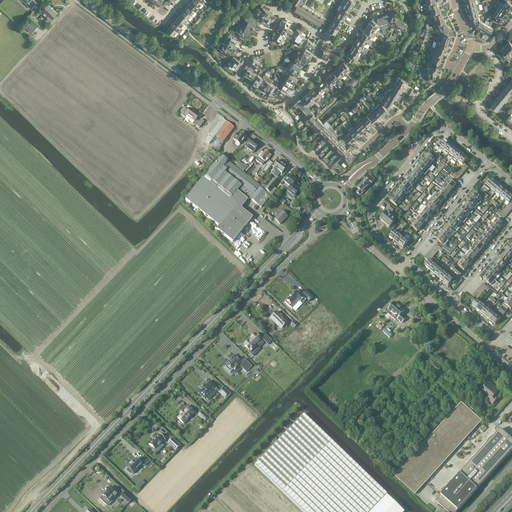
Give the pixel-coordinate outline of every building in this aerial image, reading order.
[(21,0),(22,1),(23,0),(25,0),(28,3),(26,4),(31,9),(37,3),(33,0),(34,0),(33,0),(21,0)] [(291,7),(293,9),(318,24),(323,16),(302,3),(304,0),(294,0),(296,1),(295,3),(294,2),(291,7)] [(343,0),(340,5),(349,11),(352,6),(343,0)] [(429,8),(437,5),(434,0),(432,0),(426,3),(426,5),(428,5),(429,8)] [(506,0),(504,0),(502,3),(511,10),(511,9),(511,8),(511,3),(511,2),(511,1),(510,0),(507,0),(506,0)] [(195,11),(198,7),(192,1),(188,5),(195,11)] [(502,3),(499,7),(508,14),(511,10),(502,3)] [(48,15),(47,17),(47,18),(50,21),(51,21),(54,18),(54,17),(53,16),(57,13),(47,4),(42,10),(48,15)] [(195,11),(188,5),(185,10),(191,15),(195,11)] [(337,9),(339,10),(339,11),(346,15),(349,11),(340,5),(339,5),(337,9)] [(430,14),(439,10),(437,5),(429,8),(431,11),(430,13),(430,14)] [(467,8),(468,13),(478,11),(477,11),(480,10),(479,5),(467,8)] [(258,17),(258,16),(263,19),(268,11),(260,7),(259,9),(257,8),(255,11),(256,11),(255,14),(255,15),(258,17)] [(496,11),(505,18),(508,14),(499,7),(496,11)] [(188,20),(191,15),(185,10),(181,14),(188,20)] [(434,18),(442,15),(439,10),(430,14),(431,15),(433,16),(434,18)] [(276,16),(268,11),(263,19),(269,22),(270,20),(273,21),(276,16)] [(336,15),(344,20),(346,15),(339,11),(336,15)] [(494,17),(495,17),(502,22),(505,18),(496,11),(493,16),(494,17)] [(381,16),(383,25),(386,24),(393,14),(391,13),(389,16),(387,16),(387,15),(381,16)] [(181,14),(177,18),(184,24),(188,20),(181,14)] [(389,26),(389,25),(392,27),(398,17),(393,14),(386,24),(383,25),(384,27),(385,27),(385,28),(386,28),(386,27),(389,26)] [(336,15),(333,20),(341,25),(344,20),(336,15)] [(435,24),(444,20),(442,15),(434,18),(435,21),(435,23),(435,24)] [(380,26),(383,25),(381,16),(376,18),(376,19),(374,20),(372,18),(371,20),(380,26)] [(476,23),(477,24),(480,20),(479,16),(470,18),(470,22),(475,21),(476,23)] [(245,22),(247,23),(244,28),(252,33),(255,28),(256,25),(258,22),(249,17),(245,18),(245,22)] [(397,30),(398,28),(402,20),(398,17),(392,27),(397,30)] [(177,18),(174,22),(181,28),(184,24),(177,18)] [(330,24),(338,29),(341,25),(333,20),(330,24)] [(378,30),(379,28),(380,26),(371,20),(368,25),(375,29),(378,30)] [(407,24),(402,20),(398,28),(401,29),(401,31),(402,32),(407,24)] [(437,30),(439,29),(447,25),(444,20),(435,24),(434,25),(437,30)] [(475,28),(480,31),(484,23),(480,20),(477,24),(475,28)] [(36,27),(31,22),(28,25),(31,27),(28,30),(31,33),(36,27)] [(174,22),(170,26),(177,32),(179,34),(183,29),(181,28),(174,22)] [(480,31),(484,33),(489,26),(484,23),(480,31)] [(335,34),(338,29),(330,24),(327,29),(335,34)] [(244,28),(241,27),(238,25),(235,30),(240,33),(239,36),(244,39),(247,34),(250,36),(252,33),(244,28)] [(277,31),(280,33),(285,36),(286,33),(289,35),(292,30),(284,25),(282,29),(279,27),(277,31)] [(373,32),(375,29),(368,25),(365,30),(375,36),(376,34),(373,32)] [(447,25),(439,29),(440,32),(451,35),(452,33),(449,32),(448,30),(449,30),(447,25)] [(174,36),(177,32),(170,26),(167,30),(174,36)] [(493,28),(489,26),(484,33),(488,36),(493,28)] [(295,31),(292,30),(289,35),(291,36),(290,39),(295,42),(300,34),(301,32),(296,28),(295,31)] [(375,36),(365,30),(362,34),(371,40),(375,36)] [(451,38),(450,38),(451,35),(440,32),(440,34),(443,35),(441,38),(449,41),(450,41),(451,38)] [(228,36),(225,40),(228,42),(226,45),(231,49),(234,50),(237,45),(235,43),(236,41),(238,42),(240,40),(233,36),(229,33),(228,36)] [(280,44),(285,36),(280,33),(278,35),(276,33),(272,39),(280,44)] [(302,43),(304,44),(308,39),(300,34),(295,42),(300,45),(302,43)] [(359,35),(357,38),(366,44),(366,43),(369,45),(371,40),(362,34),(361,36),(359,35)] [(354,43),(367,51),(369,49),(364,46),(366,44),(357,38),(354,43)] [(315,44),(308,39),(304,44),(307,46),(305,48),(311,51),(315,44)] [(227,57),(231,49),(226,45),(221,42),(218,48),(223,51),(221,53),(227,57)] [(445,52),(447,46),(437,42),(436,45),(439,46),(438,48),(438,49),(444,51),(445,52)] [(366,53),(367,51),(354,43),(351,48),(358,52),(360,49),(366,53)] [(508,57),(511,52),(505,45),(500,50),(503,53),(501,55),(507,61),(509,58),(508,57)] [(309,54),(311,51),(305,48),(301,56),(306,59),(308,61),(312,55),(309,54)] [(357,55),(358,52),(351,48),(348,53),(358,59),(359,57),(357,55)] [(442,56),(444,51),(438,49),(438,48),(436,48),(435,51),(432,50),(431,52),(442,56)] [(440,61),(442,56),(431,52),(430,54),(433,56),(432,59),(440,61)] [(357,61),(358,59),(348,53),(345,58),(352,62),(354,59),(357,61)] [(301,67),(306,59),(301,56),(298,54),(293,62),(301,67)] [(255,56),(254,59),(253,58),(249,66),(254,69),(255,67),(258,69),(261,63),(260,62),(261,61),(260,58),(257,56),(255,56)] [(236,69),(240,64),(241,64),(244,60),(240,57),(238,60),(233,57),(230,62),(232,64),(231,66),(236,69)] [(428,61),(427,63),(438,67),(438,66),(440,65),(439,64),(440,61),(432,59),(429,58),(428,61)] [(296,74),(301,67),(293,62),(289,70),(296,74)] [(337,65),(338,66),(347,74),(348,73),(346,70),(349,68),(343,62),(341,64),(340,63),(337,65)] [(436,72),(438,67),(427,63),(426,65),(430,66),(428,69),(436,72)] [(243,70),(245,71),(244,74),(251,79),(255,73),(252,72),(254,69),(249,66),(246,65),(243,70)] [(337,68),(334,70),(340,76),(342,77),(344,75),(345,76),(347,74),(338,66),(337,65),(336,67),(337,68)] [(424,72),(423,74),(422,77),(430,80),(431,78),(432,78),(433,78),(433,77),(434,78),(436,72),(428,69),(427,73),(424,72)] [(284,77),(286,79),(294,84),(297,79),(295,77),(296,74),(289,70),(284,77)] [(342,82),(340,81),(338,78),(340,76),(334,70),(330,74),(338,82),(340,84),(342,82)] [(250,81),(252,83),(258,86),(261,80),(262,78),(255,73),(251,79),(250,81)] [(337,84),(338,82),(330,74),(326,78),(332,84),(334,82),(337,84)] [(263,82),(260,88),(265,91),(270,83),(272,81),(264,76),(262,78),(261,80),(263,82)] [(330,86),(332,84),(326,78),(322,81),(329,89),(330,90),(332,88),(330,86)] [(396,83),(412,93),(413,90),(405,85),(407,83),(400,78),(399,80),(397,80),(396,83)] [(286,79),(282,87),(287,90),(289,87),(291,89),(294,84),(286,79)] [(327,90),(329,89),(322,81),(321,80),(317,84),(323,90),(325,88),(327,90)] [(272,91),(274,93),(278,88),(275,86),(278,82),(276,81),(273,85),(270,83),(265,91),(270,94),(272,91)] [(399,92),(398,92),(400,93),(402,90),(410,95),(412,93),(396,83),(394,85),(394,87),(394,88),(394,89),(399,92)] [(324,97),(322,95),(320,93),(323,90),(317,84),(313,88),(321,97),(320,97),(322,98),(324,97)] [(278,88),(274,93),(277,94),(275,97),(281,100),(287,90),(282,87),(280,89),(278,88)] [(402,104),(403,102),(405,99),(397,94),(398,92),(399,92),(394,89),(394,88),(392,87),(391,89),(389,89),(387,92),(386,91),(384,93),(385,95),(384,96),(383,95),(383,96),(382,95),(382,96),(392,102),(394,99),(402,104)] [(319,98),(320,97),(321,97),(313,88),(309,92),(314,98),(317,100),(319,98)] [(498,96),(504,102),(511,93),(505,88),(498,96)] [(312,101),(314,98),(309,92),(304,96),(312,104),(314,103),(312,101)] [(311,106),(312,104),(304,96),(300,100),(306,106),(308,104),(311,106)] [(392,102),(382,96),(380,99),(380,100),(380,101),(381,102),(383,104),(382,104),(394,114),(396,112),(397,112),(398,109),(391,104),(392,102)] [(498,96),(491,104),(490,105),(497,110),(504,102),(498,96)] [(291,107),(290,109),(292,111),(294,109),(298,105),(299,105),(300,106),(299,107),(300,107),(303,110),(306,106),(300,100),(300,99),(291,107)] [(394,114),(382,104),(381,106),(379,103),(375,107),(383,115),(385,113),(386,113),(387,113),(387,115),(390,118),(394,114)] [(306,113),(302,118),(304,120),(313,113),(306,106),(303,110),(305,112),(305,113),(306,113)] [(371,112),(383,124),(385,122),(382,119),(381,119),(381,118),(380,118),(383,115),(375,107),(371,111),(371,112)] [(183,108),(179,113),(185,118),(186,116),(194,122),(199,115),(193,110),(191,108),(190,108),(187,111),(183,108)] [(367,116),(374,124),(376,121),(377,122),(378,122),(378,123),(381,126),(383,124),(371,112),(367,116)] [(310,124),(317,117),(319,115),(317,113),(315,115),(313,113),(304,120),(305,121),(306,120),(310,124)] [(367,116),(362,120),(374,132),(376,131),(372,126),(370,126),(370,125),(370,124),(372,122),(374,124),(367,116)] [(315,130),(316,130),(323,123),(319,119),(318,118),(317,117),(310,124),(310,125),(312,126),(315,130)] [(211,133),(205,141),(209,144),(215,136),(222,142),(233,127),(225,121),(222,118),(211,133)] [(368,129),(370,132),(372,134),(374,132),(362,120),(361,118),(356,122),(358,124),(364,130),(366,128),(368,128),(368,129)] [(319,132),(322,134),(330,126),(331,125),(326,120),(323,123),(316,130),(316,131),(313,134),(315,136),(317,133),(318,132),(319,132)] [(361,132),(364,130),(358,124),(354,128),(364,139),(365,140),(367,139),(363,134),(362,134),(362,133),(361,132)] [(319,141),(321,143),(334,130),(330,126),(322,134),(324,137),(323,137),(323,139),(322,138),(319,141)] [(362,141),(364,139),(354,128),(352,126),(347,130),(349,132),(355,138),(357,136),(358,137),(359,137),(359,138),(362,141)] [(334,130),(321,143),(323,145),(326,142),(326,141),(327,141),(328,141),(330,143),(336,137),(338,136),(335,133),(336,132),(334,130)] [(330,143),(334,147),(343,138),(345,137),(341,132),(338,135),(341,137),(338,140),(336,137),(330,143)] [(345,137),(356,149),(358,147),(354,143),(353,143),(353,141),(352,141),(355,138),(349,132),(345,137)] [(233,140),(234,141),(240,145),(246,137),(241,133),(239,136),(237,134),(233,140)] [(338,152),(344,146),(345,145),(343,142),(345,140),(343,138),(334,147),(338,152)] [(244,145),(243,146),(252,153),(253,152),(255,150),(258,145),(251,139),(248,143),(246,142),(244,145)] [(442,152),(443,150),(449,144),(444,140),(442,142),(441,141),(436,146),(442,152)] [(449,144),(443,150),(445,152),(446,151),(449,154),(454,147),(449,144)] [(338,152),(341,154),(342,156),(351,147),(350,145),(346,148),(344,146),(338,152)] [(343,162),(341,164),(342,166),(344,167),(346,165),(352,160),(349,158),(352,155),(352,154),(350,152),(353,149),(351,147),(342,156),(346,160),(343,162)] [(453,158),(458,151),(454,147),(449,154),(448,154),(448,156),(449,157),(449,158),(451,158),(452,158),(453,158)] [(258,157),(256,161),(262,165),(265,162),(263,161),(265,158),(267,159),(270,156),(264,151),(263,153),(262,152),(258,156),(259,157),(259,158),(258,157)] [(452,158),(451,160),(456,164),(458,161),(463,155),(463,154),(461,152),(460,153),(458,151),(453,158),(452,158)] [(425,159),(431,164),(435,160),(429,155),(425,159)] [(463,165),(464,164),(468,159),(463,155),(458,161),(463,165)] [(260,185),(257,183),(257,184),(227,161),(226,161),(220,157),(203,176),(204,176),(185,201),(219,228),(216,231),(232,243),(252,218),(241,209),(248,200),(250,200),(261,208),(269,197),(265,194),(267,192),(265,189),(267,187),(265,185),(264,186),(262,184),(260,186),(260,185)] [(425,159),(421,164),(427,169),(429,171),(433,166),(431,164),(425,159)] [(270,179),(282,164),(277,161),(272,167),(274,168),(268,177),(270,179)] [(272,180),(267,187),(265,189),(269,193),(271,195),(276,190),(273,188),(277,184),(276,183),(279,180),(275,177),(279,172),(281,174),(286,168),(282,164),(270,179),(272,180)] [(429,171),(427,169),(421,164),(417,169),(423,174),(425,175),(429,171)] [(414,173),(420,178),(423,174),(417,169),(414,173)] [(414,173),(410,178),(416,183),(420,178),(414,173)] [(283,182),(290,187),(290,188),(292,186),(295,181),(288,176),(283,182)] [(361,184),(367,189),(371,184),(370,184),(371,184),(373,186),(376,182),(369,176),(366,179),(367,180),(366,181),(365,180),(361,184)] [(410,178),(406,182),(412,187),(416,183),(410,178)] [(444,183),(445,184),(452,190),(457,185),(448,178),(444,183)] [(489,190),(491,188),(496,182),(496,181),(493,179),(493,180),(491,178),(484,186),(489,190)] [(402,187),(408,192),(412,187),(406,182),(402,187)] [(495,192),(500,186),(496,182),(491,188),(495,192)] [(366,193),(368,195),(370,192),(368,191),(366,189),(367,189),(361,184),(357,188),(359,190),(356,192),(360,196),(366,190),(368,191),(366,193)] [(449,195),(452,190),(445,184),(441,188),(443,190),(449,195)] [(290,188),(290,187),(286,191),(294,197),(298,191),(292,186),(290,188)] [(500,186),(495,192),(500,196),(505,190),(506,189),(502,186),(501,186),(500,186)] [(402,187),(398,191),(404,197),(408,192),(402,187)] [(445,199),(449,195),(443,190),(439,194),(445,199)] [(500,196),(504,200),(509,194),(505,190),(500,196)] [(394,196),(400,201),(404,197),(398,191),(394,196)] [(437,193),(433,198),(435,199),(441,204),(445,199),(439,194),(437,193)] [(481,198),(475,193),(471,198),(479,205),(481,203),(479,201),(481,198)] [(400,201),(394,196),(390,201),(396,206),(400,201)] [(437,209),(441,204),(435,199),(432,197),(428,201),(437,209)] [(475,209),(479,205),(471,198),(467,203),(473,208),(475,209)] [(433,213),(437,209),(428,201),(424,206),(433,213)] [(471,214),(471,213),(473,211),(471,210),(473,208),(467,203),(463,208),(469,213),(471,214)] [(393,224),(396,220),(390,215),(394,210),(389,206),(385,211),(386,212),(380,220),(385,224),(390,228),(393,224)] [(421,211),(429,218),(433,213),(424,206),(421,211)] [(466,217),(469,213),(463,208),(460,212),(466,217)] [(280,225),(287,217),(281,211),(274,219),(280,225)] [(429,218),(421,211),(420,212),(420,214),(418,216),(419,218),(425,223),(429,218)] [(460,212),(456,216),(462,221),(464,223),(467,218),(466,217),(460,212)] [(452,221),(458,226),(462,221),(456,216),(452,221)] [(422,227),(425,223),(419,218),(416,222),(422,227)] [(493,220),(491,223),(499,229),(503,224),(497,219),(495,222),(494,220),(493,220)] [(411,222),(413,225),(412,227),(418,232),(422,227),(416,222),(413,220),(411,222)] [(452,221),(448,226),(454,231),(458,226),(452,221)] [(489,225),(491,227),(490,229),(495,234),(499,229),(491,223),(491,222),(489,225)] [(444,230),(450,235),(454,231),(448,226),(444,230)] [(485,229),(488,231),(486,233),(492,238),(495,234),(490,229),(489,229),(487,227),(485,229)] [(389,237),(394,241),(399,235),(394,230),(389,237)] [(450,235),(444,230),(440,235),(447,240),(450,235)] [(480,236),(488,243),(492,238),(486,233),(486,234),(484,232),(480,236)] [(404,238),(399,235),(394,241),(393,242),(396,244),(397,243),(399,244),(404,238)] [(450,255),(456,248),(453,246),(450,249),(448,249),(446,247),(447,245),(446,244),(448,242),(446,240),(447,240),(440,235),(436,240),(443,245),(444,246),(443,249),(450,255)] [(476,241),(476,242),(484,248),(488,243),(480,236),(480,237),(479,236),(476,241)] [(399,244),(398,246),(400,248),(401,247),(404,249),(409,242),(408,242),(409,241),(404,238),(399,244)] [(473,246),(480,252),(484,248),(476,242),(473,246)] [(472,249),(470,252),(476,257),(480,252),(473,246),(471,248),(472,249)] [(503,256),(509,261),(510,263),(511,260),(511,255),(507,251),(503,256)] [(470,252),(466,256),(472,261),(476,257),(470,252)] [(466,256),(463,261),(468,266),(472,261),(466,256)] [(505,265),(509,261),(503,256),(499,260),(505,265)] [(425,266),(430,270),(437,262),(433,258),(431,260),(430,260),(429,262),(425,266)] [(501,270),(505,265),(499,260),(495,265),(501,270)] [(464,271),(468,266),(463,261),(458,266),(464,271)] [(437,262),(430,270),(435,274),(442,265),(437,262)] [(442,265),(435,274),(439,278),(444,272),(447,269),(442,265)] [(491,270),(500,277),(501,274),(499,272),(501,270),(495,265),(491,270)] [(459,276),(462,273),(456,268),(454,271),(453,271),(459,276)] [(495,281),(500,277),(491,270),(487,275),(495,281)] [(444,282),(449,276),(444,272),(439,278),(444,282)] [(484,279),(490,284),(491,285),(495,281),(487,275),(484,279)] [(449,286),(451,283),(453,284),(456,281),(452,277),(452,278),(449,276),(444,282),(449,286)] [(290,297),(285,303),(289,307),(292,309),(299,302),(301,305),(306,300),(302,297),(303,296),(309,302),(313,298),(305,291),(302,295),(301,296),(300,295),(299,294),(296,291),(292,295),(292,294),(289,297),(290,297)] [(472,305),(477,309),(482,303),(477,299),(476,301),(472,305)] [(511,310),(511,308),(511,302),(509,300),(508,299),(502,305),(507,309),(509,308),(511,310)] [(481,313),(487,307),(488,306),(483,302),(482,303),(477,309),(481,313)] [(401,323),(405,318),(400,314),(403,311),(394,303),(388,310),(397,317),(397,318),(401,323)] [(484,316),(486,317),(491,311),(487,307),(481,313),(482,313),(481,315),(483,317),(484,316)] [(496,315),(491,311),(486,317),(491,321),(496,315)] [(277,312),(270,319),(278,327),(281,324),(282,324),(284,325),(287,322),(282,317),(282,316),(281,317),(280,316),(280,315),(277,312)] [(495,325),(501,319),(496,315),(491,321),(490,322),(493,325),(494,323),(495,325)] [(248,341),(244,345),(245,346),(250,351),(251,352),(256,346),(258,348),(263,343),(260,340),(261,340),(256,335),(255,336),(254,335),(251,339),(249,342),(248,341)] [(265,335),(261,339),(268,345),(272,341),(265,335)] [(227,367),(225,369),(229,373),(231,371),(233,372),(234,371),(235,370),(239,366),(246,372),(251,367),(244,359),(241,362),(234,356),(230,360),(230,359),(230,360),(229,361),(228,361),(229,361),(225,365),(227,367)] [(210,382),(199,393),(205,399),(207,401),(210,397),(217,390),(215,389),(216,388),(210,382)] [(494,396),(498,392),(489,383),(482,391),(489,397),(486,400),(492,405),(497,399),(494,396)] [(223,387),(218,392),(226,399),(230,394),(223,387)] [(415,495),(482,421),(461,403),(395,476),(415,495)] [(186,409),(177,418),(183,424),(195,412),(189,407),(187,409),(186,409)] [(202,412),(198,416),(204,422),(208,418),(202,412)] [(303,415),(254,465),(302,511),(403,511),(386,495),(387,495),(303,415)] [(435,501),(442,507),(447,511),(456,511),(511,450),(511,439),(511,440),(500,429),(435,501)] [(159,435),(149,444),(155,450),(165,440),(159,435)] [(172,439),(168,444),(175,451),(180,446),(172,439)] [(127,467),(127,468),(133,474),(134,474),(133,474),(142,465),(144,466),(148,462),(143,457),(139,461),(136,458),(136,459),(133,462),(132,462),(130,464),(127,468),(127,467)] [(142,481),(136,487),(138,490),(145,483),(142,481)] [(106,492),(100,498),(107,505),(114,497),(115,498),(116,495),(117,493),(113,489),(112,490),(108,487),(106,490),(105,490),(105,491),(106,492)] [(123,495),(121,497),(124,500),(128,504),(129,503),(131,501),(131,500),(130,499),(124,493),(123,495)]
